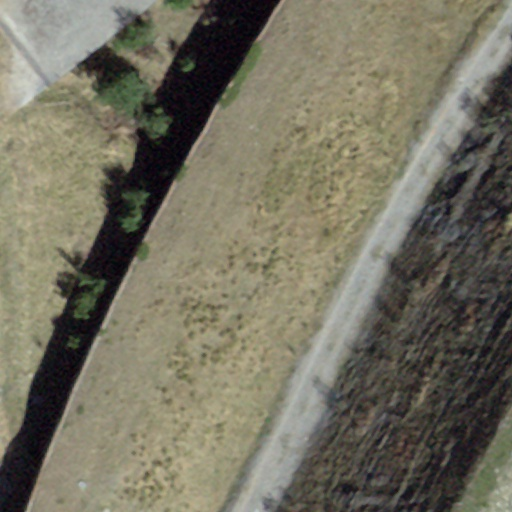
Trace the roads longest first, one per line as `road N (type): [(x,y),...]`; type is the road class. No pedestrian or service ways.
road 1 (tertiary): [(67,511),(126,369),(220,179),(332,0)]
road 2 (track): [(255,511),(417,191),(511,28)]
